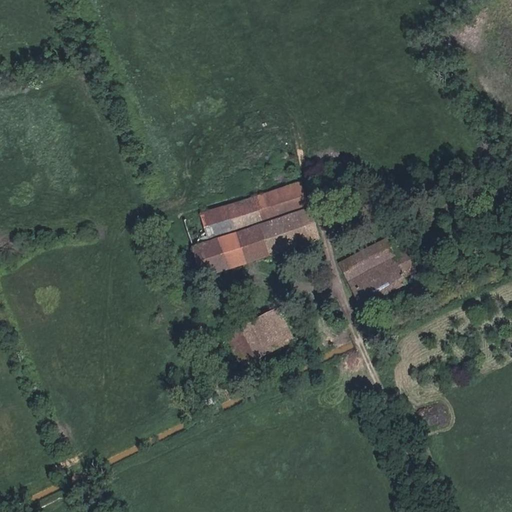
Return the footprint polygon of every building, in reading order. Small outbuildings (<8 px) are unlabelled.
[(279,254),(321,239),(304,183),(261,196),(279,254)] [(205,277),(279,254),(261,196),(187,219),(205,277)] [(375,277),(364,256),(344,265),(366,307),(413,284),(409,274),(418,270),(401,237),(387,244),(397,265),(375,277)] [(387,244),(364,256),(375,277),(397,265),(387,244)] [(243,369),(295,342),(280,312),(227,339),(243,369)]
